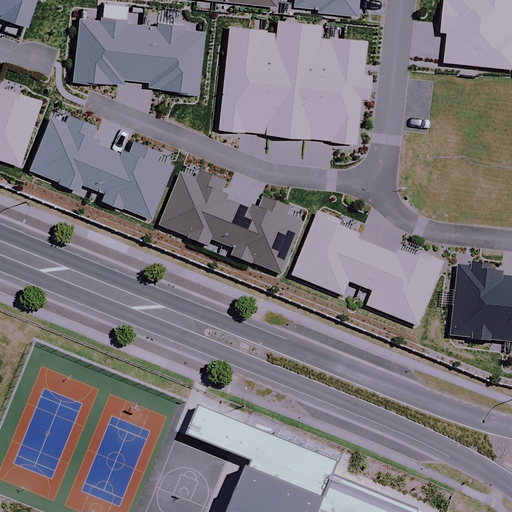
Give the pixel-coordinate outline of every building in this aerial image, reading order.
[(0,0),(0,5),(22,12),(25,0),(0,0)] [(196,0),(274,8),(274,0),(196,0)] [(291,0),(290,8),(315,10),(314,13),(355,18),(357,0),(291,0)] [(511,38),(510,39),(511,20),(511,0),(444,0),(444,2),(442,1),(439,35),(445,36),(441,65),(511,72),(511,38)] [(196,96),(202,32),(181,31),(182,26),(154,23),(153,27),(124,24),(125,19),(97,17),(97,21),(76,19),(69,83),(82,85),(83,83),(109,85),(110,85),(120,86),(121,81),(145,83),(145,88),(156,89),(155,90),(180,94),(180,95),(196,96)] [(232,26),(225,25),(223,36),(225,37),(215,131),(241,133),(241,132),(262,134),(261,135),(306,140),(307,139),(327,141),(327,143),(354,145),(358,100),(366,101),(369,76),(361,75),(365,42),(327,38),(327,40),(317,39),(319,25),(274,21),(272,34),(264,33),(264,31),(231,28),(232,26)] [(0,161),(17,168),(39,102),(14,96),(12,101),(0,96),(0,161)] [(149,221),(170,168),(155,161),(159,152),(130,141),(126,153),(118,150),(117,153),(95,145),(96,141),(89,139),(94,127),(66,116),(63,124),(47,117),(25,171),(55,183),(54,185),(75,193),(78,186),(100,194),(97,202),(118,210),(119,209),(149,221)] [(280,277),(301,224),(286,218),(289,209),(262,198),(257,209),(250,206),(248,210),(226,201),(227,197),(221,195),(225,183),(197,172),(194,180),(178,174),(156,227),(186,239),(185,241),(206,249),(209,242),(232,251),(229,258),(250,267),(251,265),(280,277)] [(417,329),(442,264),(419,254),(416,261),(396,252),(394,256),(357,241),(359,236),(337,229),(340,223),(316,212),(289,278),(342,299),(348,284),(370,293),(364,308),(417,329)] [(469,267),(456,266),(448,338),(470,340),(470,343),(489,344),(489,343),(511,344),(511,278),(502,277),(502,274),(490,273),(491,267),(469,265),(469,267)] [(340,468),(344,458),(205,401),(193,430),(259,456),(258,458),(332,488),(340,468)] [(332,488),(258,458),(236,511),(327,511),(337,490),(332,488)] [(422,511),(426,505),(340,468),(332,488),(337,490),(327,511),(422,511)]
